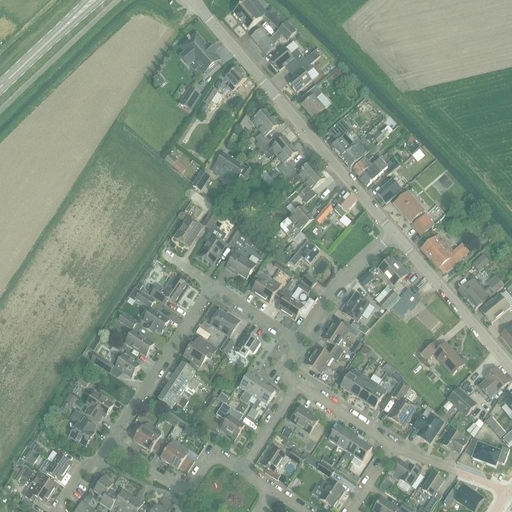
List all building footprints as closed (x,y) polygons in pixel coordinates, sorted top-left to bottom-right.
[(286,23),(284,20),(272,9),(268,14),(256,0),(249,0),(242,6),(234,13),(240,20),(239,20),(242,24),(243,24),(249,31),(256,24),(262,19),(265,17),(278,31),(288,41),(297,32),(287,22),(286,23)] [(266,56),(274,49),(275,48),(260,31),(252,38),(266,56)] [(188,43),(182,48),(199,67),(198,68),(204,75),(218,62),(213,56),(216,53),(210,47),(208,49),(197,36),(190,41),(190,40),(188,42),(188,43)] [(290,64),(294,69),(305,60),(297,50),(290,56),(285,50),(270,62),(279,73),(290,64)] [(294,69),(299,75),(288,83),(297,94),(312,82),(306,75),(313,70),(311,66),(320,58),(315,52),(305,60),(294,69)] [(233,93),(240,87),(247,80),(237,69),(225,80),(230,85),(228,88),(233,93)] [(199,75),(193,80),(195,83),(201,78),(199,75)] [(314,121),(321,114),(325,111),(331,105),(322,95),(323,94),(316,87),(301,99),(306,104),(302,107),(314,121)] [(218,93),(212,89),(203,102),(209,106),(218,93)] [(191,91),(181,105),(191,111),(200,97),(191,91)] [(370,104),(361,104),(362,113),(369,113),(370,113),(370,104)] [(258,131),(272,119),(265,111),(251,123),(246,116),(239,127),(243,131),(245,129),(249,133),(254,128),(258,131)] [(260,152),(266,146),(269,144),(268,144),(277,136),(273,131),(279,127),(272,119),(258,131),(261,136),(256,141),(259,144),(256,147),(260,152)] [(331,148),(341,159),(355,147),(347,137),(353,132),(342,120),(328,132),(337,142),(331,148)] [(379,144),(387,137),(393,132),(388,126),(381,133),(376,128),(369,134),(379,144)] [(276,158),(291,146),(284,138),(270,150),(266,146),(260,152),(257,154),(262,159),(264,156),(267,160),(273,155),(276,158)] [(350,170),(358,164),(369,154),(378,147),(377,146),(371,151),(369,149),(370,145),(364,139),(358,144),(356,147),(355,147),(341,159),(350,170)] [(300,157),(305,163),(319,149),(313,143),(300,157)] [(419,145),(414,149),(418,154),(421,152),(423,150),(419,145)] [(291,146),(276,158),(283,166),(280,169),(279,170),(281,173),(285,178),(295,169),(288,162),(298,154),(291,146)] [(359,178),(372,166),(368,162),(373,158),(372,156),(380,150),(378,147),(369,154),(370,155),(352,170),(359,178)] [(418,154),(414,158),(419,164),(426,158),(421,152),(418,154)] [(170,155),(165,161),(173,167),(178,161),(170,155)] [(238,180),(241,176),(247,181),(253,173),(247,168),(245,169),(224,155),(213,171),(224,179),(225,177),(234,183),(237,179),(238,180)] [(405,155),(398,161),(403,167),(410,161),(405,155)] [(367,187),(374,180),(382,173),(387,178),(391,174),(400,166),(395,160),(386,167),(380,160),(373,167),(372,166),(359,178),(367,187)] [(285,178),(284,179),(285,179),(287,181),(289,184),(292,182),(295,185),(300,181),(304,185),(318,173),(311,165),(298,176),(294,171),(296,170),(295,169),(285,178)] [(200,192),(210,177),(202,173),(193,187),(200,192)] [(312,192),(318,187),(325,180),(318,173),(304,185),(307,189),(299,196),(307,205),(316,197),(312,192)] [(407,178),(413,185),(418,181),(412,174),(407,178)] [(396,178),(377,195),(386,205),(401,192),(395,186),(400,182),(396,178)] [(446,179),(441,183),(446,189),(451,184),(446,179)] [(410,224),(418,217),(424,211),(408,193),(394,205),(410,224)] [(341,219),(350,210),(357,203),(347,194),(336,205),(338,207),(333,211),(341,219)] [(319,225),(320,226),(321,224),(322,225),(327,219),(326,218),(332,211),(327,207),(315,222),(313,225),(316,228),(319,225)] [(280,227),(293,242),(301,233),(314,222),(302,208),(295,215),(289,220),(287,219),(281,225),(280,227)] [(210,230),(219,217),(212,212),(203,226),(210,230)] [(422,238),(435,226),(426,215),(412,227),(422,238)] [(188,218),(180,230),(174,239),(189,249),(195,240),(203,228),(188,218)] [(213,227),(204,241),(208,244),(199,257),(212,266),(225,246),(221,243),(226,236),(213,227)] [(226,244),(232,248),(241,235),(235,231),(226,244)] [(258,244),(263,240),(258,234),(253,238),(258,244)] [(243,235),(233,247),(238,251),(247,238),(243,235)] [(443,274),(469,252),(462,244),(454,251),(439,235),(421,251),(438,270),(439,269),(443,274)] [(257,254),(260,247),(251,242),(248,248),(257,254)] [(305,246),(290,263),(295,268),(302,260),(309,265),(320,253),(307,242),(305,246)] [(261,252),(258,257),(266,261),(268,256),(261,252)] [(247,281),(256,266),(237,253),(226,270),(234,275),(235,273),(247,281)] [(286,254),(279,262),(285,267),(292,259),(286,254)] [(479,273),(490,263),(484,256),(473,265),(479,273)] [(394,287),(400,281),(408,275),(398,264),(397,265),(391,259),(389,261),(388,260),(387,261),(388,262),(379,269),(386,277),(394,287)] [(251,293),(260,299),(273,280),(260,271),(254,281),(258,283),(251,293)] [(301,281),(307,286),(313,279),(307,275),(301,281)] [(367,275),(360,281),(364,287),(371,281),(367,275)] [(174,278),(169,286),(166,291),(158,285),(151,296),(157,301),(165,306),(166,306),(165,305),(168,300),(177,306),(182,299),(181,299),(184,295),(184,296),(189,288),(185,285),(185,284),(183,282),(182,283),(174,278)] [(498,279),(484,291),(473,278),(458,292),(475,311),(505,286),(498,279)] [(317,283),(313,279),(307,286),(311,290),(317,283)] [(273,280),(260,299),(269,305),(275,296),(279,290),(282,285),(273,280)] [(286,316),(296,301),(291,299),(294,295),(285,290),(280,298),(284,300),(278,310),(286,316)] [(399,298),(398,296),(392,292),(381,305),(388,311),(390,309),(390,310),(400,320),(409,310),(411,312),(421,302),(408,290),(402,297),(401,297),(399,298)] [(140,292),(135,299),(136,300),(150,309),(155,302),(149,299),(140,292)] [(357,323),(370,304),(364,300),(356,295),(348,307),(346,306),(341,313),(357,323)] [(499,296),(483,310),(480,313),(491,326),(510,310),(499,296)] [(305,319),(315,303),(310,299),(304,307),(296,301),(286,316),(295,322),(299,316),(305,319)] [(144,322),(147,325),(145,329),(153,335),(156,331),(161,334),(170,322),(161,316),(152,310),(144,322)] [(220,312),(211,326),(230,339),(240,323),(233,318),(232,320),(220,312)] [(136,324),(123,315),(121,313),(116,320),(132,330),(136,324)] [(335,322),(330,331),(344,340),(349,332),(349,331),(352,327),(351,327),(347,324),(346,323),(344,328),(342,327),(335,322)] [(353,323),(351,327),(352,327),(353,328),(365,336),(370,331),(362,326),(361,327),(359,326),(358,327),(353,323)] [(511,348),(511,326),(501,336),(511,348)] [(146,339),(134,331),(126,344),(137,352),(146,358),(154,345),(146,339)] [(330,350),(341,357),(344,352),(339,348),(344,340),(330,331),(324,340),(333,346),(330,350)] [(258,338),(257,337),(249,332),(235,353),(245,360),(250,353),(254,356),(261,345),(257,343),(258,341),(258,340),(258,339),(258,338)] [(200,368),(206,359),(211,362),(218,350),(206,342),(200,339),(194,348),(192,347),(185,358),(193,364),(200,368)] [(227,355),(235,344),(228,340),(221,351),(227,355)] [(451,377),(456,372),(464,366),(446,345),(439,350),(434,344),(422,354),(428,361),(434,356),(451,377)] [(106,350),(113,355),(117,350),(110,345),(106,350)] [(337,362),(341,357),(330,350),(328,354),(318,348),(312,357),(327,366),(332,359),(337,362)] [(113,365),(116,367),(116,368),(123,374),(132,379),(140,367),(132,361),(124,356),(123,356),(120,354),(118,354),(115,359),(115,361),(113,365)] [(110,373),(114,367),(95,355),(91,361),(110,373)] [(321,375),(326,367),(327,366),(312,357),(307,366),(321,375)] [(397,361),(392,365),(400,373),(404,369),(397,361)] [(387,373),(392,368),(388,364),(383,369),(387,373)] [(183,365),(177,374),(198,388),(200,384),(192,379),(196,373),(183,365)] [(392,368),(387,373),(391,377),(399,384),(403,378),(396,372),(392,368)] [(441,379),(447,375),(441,368),(436,372),(441,379)] [(490,399),(508,383),(496,369),(486,379),(487,380),(479,387),(490,399)] [(359,380),(362,375),(355,370),(352,371),(341,389),(349,394),(359,380)] [(432,372),(427,377),(431,382),(436,378),(432,372)] [(177,374),(171,383),(184,391),(187,386),(196,391),(198,388),(177,374)] [(367,386),(370,380),(362,375),(359,380),(349,394),(358,400),(367,386)] [(244,403),(258,382),(248,376),(243,384),(239,388),(245,392),(240,400),(244,403)] [(90,383),(89,382),(81,377),(77,384),(86,389),(90,383)] [(375,391),(379,386),(370,380),(367,386),(358,400),(366,405),(375,391)] [(403,428),(409,419),(417,407),(403,399),(409,390),(413,393),(415,391),(410,387),(403,380),(392,397),(399,402),(388,418),(403,428)] [(253,409),(266,388),(258,382),(244,403),(247,405),(252,397),(257,400),(252,408),(253,409)] [(165,392),(186,406),(188,402),(180,396),(184,391),(171,383),(165,392)] [(375,411),(384,397),(388,392),(379,386),(375,391),(366,405),(375,411)] [(266,388),(253,409),(256,411),(262,403),(267,407),(276,394),(266,388)] [(466,417),(470,413),(476,406),(458,389),(448,401),(466,417)] [(81,402),(86,396),(79,391),(75,397),(81,402)] [(186,406),(165,392),(159,401),(172,409),(175,404),(184,409),(186,406)] [(114,406),(106,401),(96,393),(87,407),(89,409),(85,415),(90,418),(99,424),(103,418),(105,420),(114,406)] [(226,405),(230,398),(222,393),(218,399),(226,405)] [(64,403),(71,408),(77,399),(70,395),(64,403)] [(66,416),(70,409),(71,408),(64,403),(59,411),(66,416)] [(448,403),(444,408),(448,412),(452,407),(448,403)] [(224,404),(216,416),(227,423),(222,431),(236,440),(234,442),(234,443),(245,427),(239,423),(244,417),(224,404)] [(319,421),(313,417),(314,415),(301,407),(291,423),(310,435),(319,421)] [(428,408),(420,420),(415,429),(420,432),(417,436),(430,445),(436,437),(444,424),(431,415),(433,412),(428,408)] [(70,419),(78,425),(70,438),(78,443),(86,449),(95,435),(93,434),(97,428),(84,420),(86,417),(76,411),(70,419)] [(491,419),(487,423),(491,428),(496,424),(491,419)] [(145,425),(143,428),(142,429),(137,425),(131,435),(136,439),(133,442),(142,448),(155,428),(149,424),(145,425)] [(338,447),(347,433),(338,427),(329,441),(338,447)] [(155,428),(142,448),(151,453),(153,450),(158,453),(164,443),(160,440),(159,439),(161,436),(161,432),(155,428)] [(460,455),(465,447),(468,442),(452,431),(442,445),(454,453),(455,452),(460,455)] [(338,447),(346,453),(355,439),(347,433),(338,447)] [(364,444),(355,439),(346,453),(354,458),(355,458),(364,444)] [(174,441),(170,446),(170,447),(164,443),(158,453),(163,457),(161,460),(169,465),(182,446),(174,441)] [(287,442),(284,446),(289,450),(292,445),(287,442)] [(354,458),(351,463),(356,467),(358,467),(360,467),(362,466),(363,464),(372,450),(364,444),(355,458),(354,458)] [(479,445),(473,460),(496,469),(498,463),(504,466),(510,451),(502,448),(500,454),(479,445)] [(182,446),(169,465),(179,472),(180,470),(185,473),(187,475),(194,463),(191,461),(187,458),(188,457),(187,457),(189,454),(188,450),(182,446)] [(262,466),(274,474),(286,456),(274,449),(262,466)] [(33,451),(26,462),(33,467),(41,456),(37,453),(33,451)] [(300,467),(301,466),(304,461),(305,462),(309,455),(305,452),(302,457),(294,452),(289,459),(300,467)] [(52,463),(67,473),(73,465),(58,455),(52,463)] [(335,472),(322,463),(309,455),(305,462),(331,479),(335,472)] [(52,463),(46,473),(61,483),(67,473),(52,463)] [(402,463),(392,478),(399,483),(400,481),(412,488),(421,473),(410,466),(409,467),(402,463)] [(26,471),(18,466),(14,471),(16,473),(22,476),(29,480),(33,473),(27,469),(26,471)] [(15,479),(18,481),(19,481),(22,476),(16,473),(14,477),(15,478),(15,479)] [(34,484),(52,496),(58,488),(44,478),(45,476),(41,473),(34,484)] [(422,491),(433,498),(426,509),(429,511),(432,511),(442,497),(437,493),(445,481),(433,474),(422,491)] [(302,479),(305,486),(312,483),(309,476),(302,479)] [(96,502),(101,505),(113,486),(103,480),(94,493),(100,497),(96,502)] [(317,487),(312,495),(319,499),(318,499),(333,509),(333,508),(339,498),(340,499),(345,491),(331,482),(329,485),(324,483),(320,489),(317,487)] [(46,505),(52,496),(34,484),(33,484),(24,497),(34,504),(37,499),(46,505)] [(101,505),(111,511),(120,498),(114,495),(118,489),(113,486),(101,505)] [(452,490),(443,504),(450,508),(455,501),(471,511),(475,511),(484,499),(464,486),(458,494),(452,490)] [(123,493),(120,498),(111,511),(110,511),(125,511),(133,500),(123,493)] [(382,499),(373,511),(397,511),(398,511),(399,510),(390,504),(382,499)] [(125,511),(140,511),(143,507),(133,500),(125,511)] [(82,502),(75,511),(90,511),(93,509),(82,502)] [(415,511),(421,511),(423,509),(413,502),(409,507),(415,511)]
